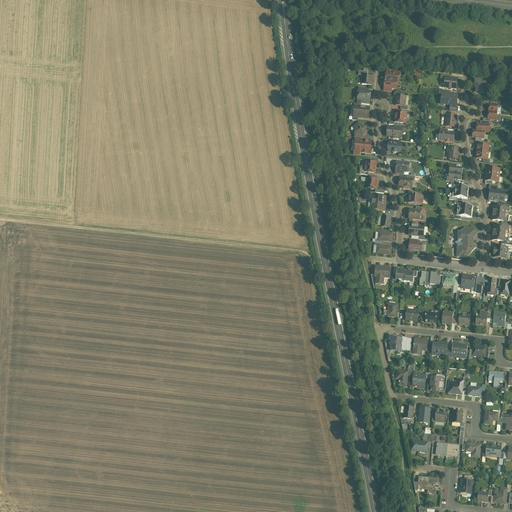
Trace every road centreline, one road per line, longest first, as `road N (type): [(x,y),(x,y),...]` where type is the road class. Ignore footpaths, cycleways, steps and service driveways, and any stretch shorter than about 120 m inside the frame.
road 1 (track): [(361,511),(312,258),(0,221)]
road 2 (primary): [(281,0),(374,511)]
road 3 (residential): [(511,364),(498,363),(500,340),(374,325),(390,396),(476,405),(474,435),(511,439)]
road 4 (residential): [(481,268),(484,220),(466,156),(467,117)]
road 5 (residential): [(400,259),(378,111)]
